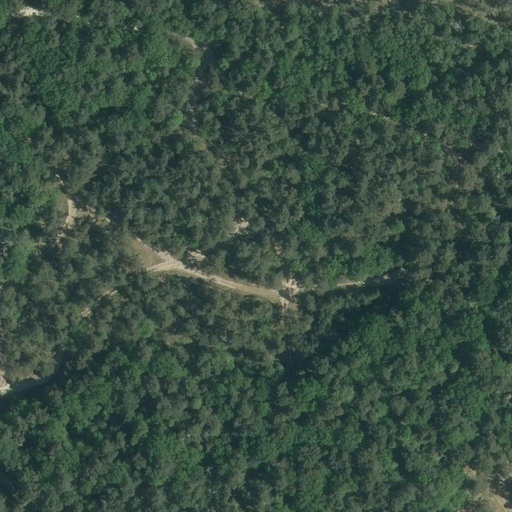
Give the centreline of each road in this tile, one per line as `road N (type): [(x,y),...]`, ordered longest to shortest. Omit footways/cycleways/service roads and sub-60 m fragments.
road 1 (track): [(456,146),(452,221),(438,257),(358,286),(270,295),(182,269),(77,198),(0,91)]
road 2 (track): [(0,11),(175,32),(203,46),(225,81),(244,93),(377,113),(444,143),(511,154)]
road 3 (track): [(0,302),(30,257),(66,229),(77,198),(101,171),(196,130),(228,164),(242,232)]
road 4 (track): [(0,392),(48,376),(70,328),(131,276),(242,232)]
road 5 (track): [(508,511),(439,429),(422,326),(429,263)]
road 6 (track): [(336,511),(292,393),(285,293)]
